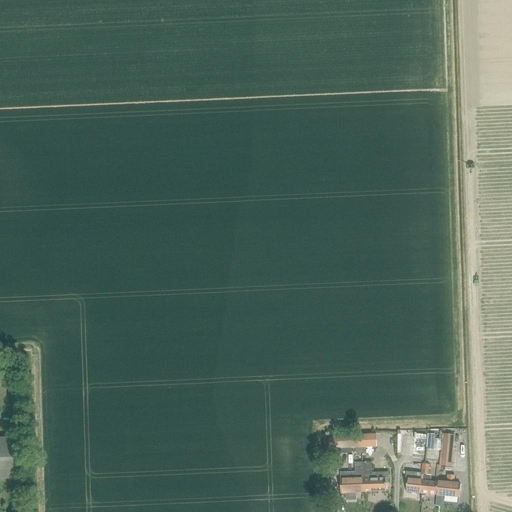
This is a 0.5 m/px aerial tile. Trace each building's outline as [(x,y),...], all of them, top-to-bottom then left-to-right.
[(442,440),(441,440),(442,431),(439,431),(439,437),(436,437),(436,435),(435,435),(428,434),(427,449),(441,450),(442,440)] [(453,451),(455,436),(455,435),(443,434),(441,450),(453,451)] [(331,449),(361,447),(361,435),(331,437),(331,449)] [(361,435),(361,447),(374,447),(373,435),(361,435)] [(0,479),(11,479),(10,438),(0,437),(0,479)] [(386,491),(386,483),(388,483),(388,472),(372,473),(371,462),(362,463),(363,492),(386,491)] [(362,463),(354,463),(355,472),(340,472),(340,480),(340,493),(363,492),(362,463)] [(430,470),(429,470),(423,470),(422,474),(424,474),(422,494),(437,495),(438,483),(428,482),(430,470)] [(424,474),(422,474),(407,472),(406,481),(408,482),(407,493),(422,494),(424,474)] [(454,483),(455,477),(455,476),(447,475),(446,484),(438,483),(437,495),(459,498),(461,484),(458,484),(459,483),(454,483)]
